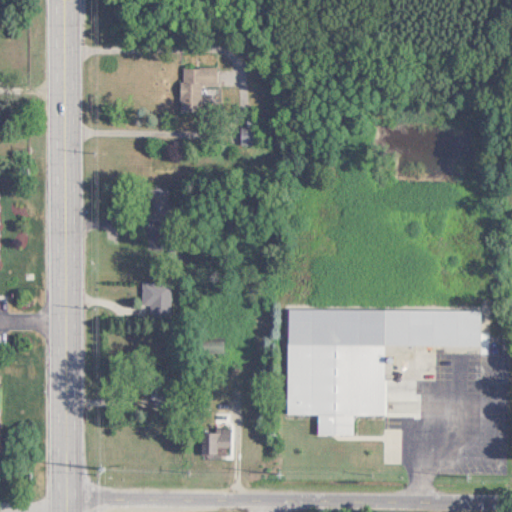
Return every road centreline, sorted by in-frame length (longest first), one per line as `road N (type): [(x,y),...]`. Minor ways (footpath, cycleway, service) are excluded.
road 1 (secondary): [(64,511),(63,0)]
road 2 (tertiary): [(511,501),(64,497)]
